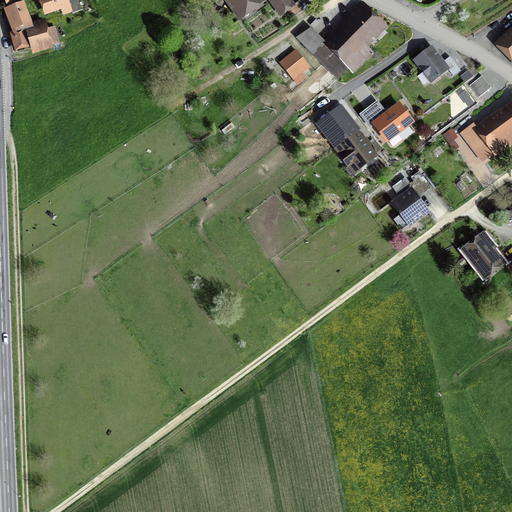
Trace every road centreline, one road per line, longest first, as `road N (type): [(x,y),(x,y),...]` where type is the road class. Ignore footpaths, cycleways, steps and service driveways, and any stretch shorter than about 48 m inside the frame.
road 1 (track): [(58,511),(511,172)]
road 2 (track): [(34,511),(12,154),(0,131)]
road 3 (secondary): [(0,290),(4,411)]
